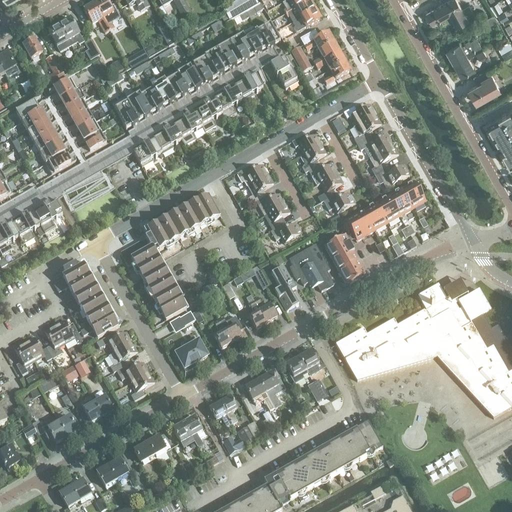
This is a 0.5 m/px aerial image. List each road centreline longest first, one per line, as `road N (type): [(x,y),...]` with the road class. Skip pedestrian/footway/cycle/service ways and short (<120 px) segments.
road 1 (residential): [(191,505),(346,409),(306,325)]
road 2 (residential): [(511,209),(392,0)]
road 3 (residential): [(306,325),(470,238)]
road 4 (residential): [(380,83),(470,238)]
road 5 (residential): [(181,397),(91,244)]
road 6 (residential): [(36,482),(181,397)]
road 7 (residential): [(0,347),(58,312),(42,276),(91,244)]
road 8 (residential): [(181,397),(306,325)]
